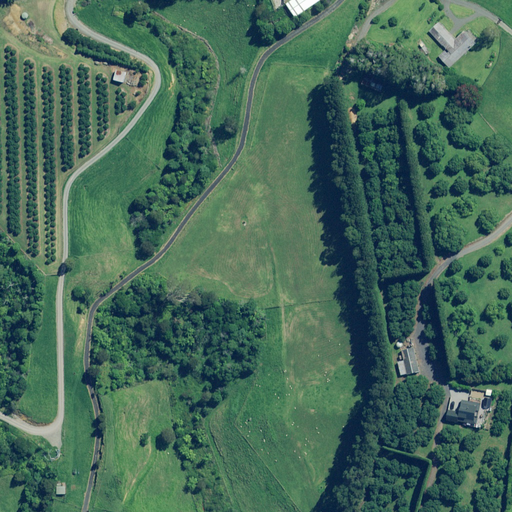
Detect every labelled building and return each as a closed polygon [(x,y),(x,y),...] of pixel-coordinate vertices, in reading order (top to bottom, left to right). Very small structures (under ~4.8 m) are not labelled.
[(321,0),(320,0),(293,0),(287,4),(295,17),(321,0)] [(430,32),(449,52),(447,53),(445,51),(439,57),(449,68),(476,44),(465,32),(455,40),(439,23),(430,32)] [(430,52),(425,46),(420,50),(424,56),(430,52)] [(404,344),(400,339),(396,343),(399,348),(404,344)] [(419,371),(414,347),(402,349),(408,373),(419,371)] [(479,413),(482,392),(471,391),(469,400),(462,399),(460,411),(448,409),(447,420),(463,422),(463,424),(471,425),(471,422),(478,423),(479,413)] [(492,398),(485,397),(484,405),(491,406),(492,398)]
